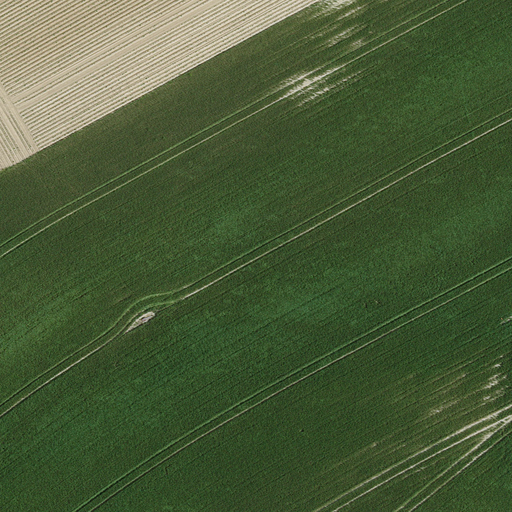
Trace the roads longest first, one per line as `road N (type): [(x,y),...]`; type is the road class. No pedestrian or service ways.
road 1 (track): [(0,196),(90,330),(0,400)]
road 2 (track): [(214,511),(90,330)]
